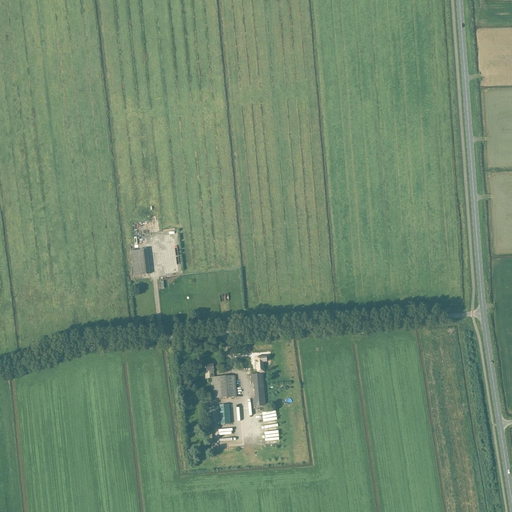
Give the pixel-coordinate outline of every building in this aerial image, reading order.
[(147,250),(131,251),(133,276),(150,275),(147,250)] [(228,293),(220,294),(222,311),(230,310),(228,293)] [(267,357),(256,358),(257,370),(259,370),(260,373),(265,372),(264,369),(263,369),(263,362),(267,362),(267,357)] [(263,374),(251,375),(252,383),(254,382),(264,382),(263,374)] [(235,376),(210,378),(212,399),(237,397),(235,376)] [(253,399),(253,407),(265,406),(265,398),(255,398),(253,399)] [(221,404),(222,424),(232,423),(231,404),(221,404)] [(220,424),(219,406),(208,407),(209,424),(220,424)] [(239,448),(256,447),(255,431),(245,432),(245,434),(238,434),(239,448)] [(280,431),(258,433),(260,445),(270,444),(269,440),(268,440),(268,434),(280,433),(280,431)] [(214,447),(221,459),(223,458),(224,460),(235,454),(227,440),(214,447)] [(285,463),(290,458),(285,453),(280,457),(285,463)]
